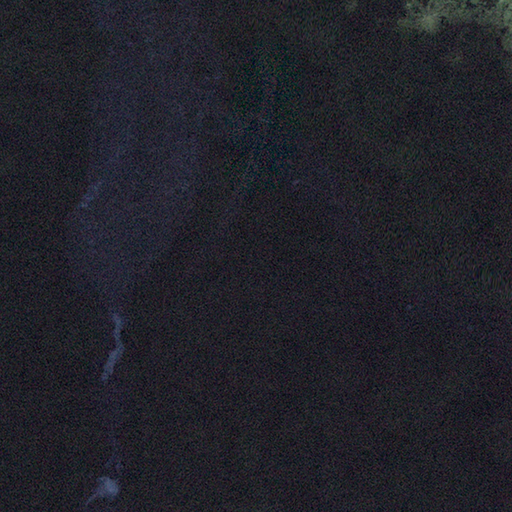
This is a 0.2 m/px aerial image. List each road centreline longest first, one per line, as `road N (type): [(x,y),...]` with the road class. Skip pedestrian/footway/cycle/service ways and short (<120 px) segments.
road 1 (track): [(135,511),(145,373),(161,310),(247,167)]
road 2 (track): [(261,128),(265,68),(252,0)]
